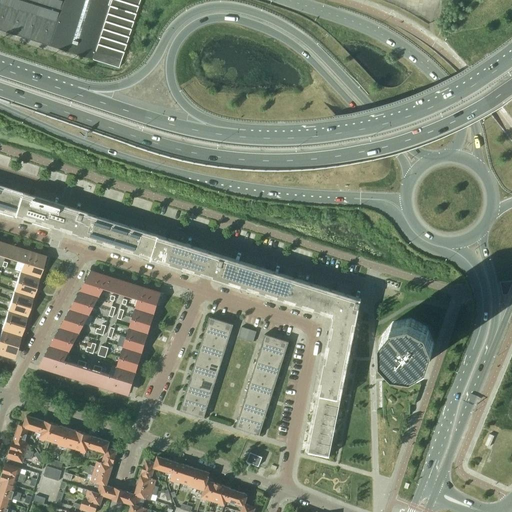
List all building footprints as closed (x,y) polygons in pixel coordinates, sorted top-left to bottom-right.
[(0,0),(0,30),(43,44),(56,0),(0,0)] [(56,0),(43,44),(118,67),(138,0),(56,0)] [(0,211),(332,315),(336,317),(338,319),(339,317),(345,319),(345,321),(348,321),(348,320),(352,321),(352,322),(353,323),(353,322),(356,323),(361,298),(0,184),(0,211)] [(27,264),(31,251),(17,246),(13,259),(27,264)] [(46,255),(31,251),(27,264),(42,268),(46,255)] [(42,268),(29,264),(22,262),(20,271),(39,278),(42,268)] [(85,282),(100,286),(104,274),(91,270),(85,282)] [(39,278),(20,271),(16,281),(36,287),(39,278)] [(117,278),(104,274),(100,286),(104,288),(113,290),(117,278)] [(16,281),(13,291),(33,297),(36,287),(16,281)] [(104,288),(100,286),(85,282),(81,289),(100,295),(104,288)] [(144,300),(148,287),(135,283),(131,296),(144,300)] [(161,292),(148,287),(144,300),(157,304),(161,292)] [(95,305),(100,295),(81,289),(76,299),(95,305)] [(33,297),(13,291),(10,301),(30,307),(33,297)] [(157,304),(144,300),(138,298),(135,308),(154,314),(157,304)] [(95,305),(76,299),(71,308),(90,314),(95,305)] [(10,301),(7,310),(27,316),(30,307),(10,301)] [(85,323),(90,314),(71,308),(66,317),(85,323)] [(132,317),(151,323),(154,314),(135,308),(132,317)] [(27,316),(7,310),(4,320),(24,326),(27,316)] [(336,317),(332,315),(328,335),(316,394),(329,396),(341,399),(349,361),(354,335),(356,323),(353,322),(353,323),(352,322),(352,321),(348,320),(348,321),(345,321),(345,319),(339,317),(338,319),(336,317)] [(209,316),(206,327),(218,331),(230,335),(233,324),(209,316)] [(60,326),(80,332),(85,323),(66,317),(60,326)] [(148,333),(151,323),(132,317),(129,327),(148,333)] [(4,320),(1,330),(21,336),(24,326),(4,320)] [(427,329),(411,320),(393,323),(381,337),(382,356),(384,359),(394,370),(412,374),(428,364),(434,347),(427,329)] [(75,342),(80,332),(60,326),(55,336),(75,342)] [(241,326),(238,337),(253,342),(256,331),(241,326)] [(126,337),(145,343),(148,333),(129,327),(126,337)] [(206,327),(202,337),(214,341),(218,331),(206,327)] [(0,339),(18,345),(21,336),(1,330),(0,333),(0,339)] [(218,331),(214,341),(226,345),(230,335),(218,331)] [(288,341),(264,334),(261,344),(273,348),(285,352),(288,341)] [(70,351),(75,342),(55,336),(50,345),(70,351)] [(142,353),(145,343),(126,337),(123,347),(142,353)] [(202,337),(199,348),(211,351),(214,341),(202,337)] [(0,353),(14,358),(16,350),(18,345),(2,340),(0,345),(0,353)] [(214,341),(211,351),(223,355),(226,345),(214,341)] [(261,344),(258,355),(270,359),(273,348),(261,344)] [(45,354),(59,358),(64,360),(70,351),(50,345),(45,354)] [(120,356),(139,362),(142,353),(123,347),(120,356)] [(199,348),(196,358),(208,362),(211,351),(199,348)] [(285,352),(273,348),(270,359),(282,362),(285,352)] [(211,351),(208,362),(220,366),(223,355),(211,351)] [(39,366),(55,371),(59,358),(45,354),(39,366)] [(258,355),(254,365),(267,369),(270,359),(258,355)] [(136,372),(139,362),(120,356),(117,366),(136,372)] [(77,364),(64,360),(59,358),(55,371),(71,376),(77,364)] [(196,358),(193,368),(205,372),(208,362),(196,358)] [(282,362),(270,359),(267,369),(279,373),(282,362)] [(208,362),(205,372),(217,376),(220,366),(208,362)] [(254,365),(251,375),(263,379),(267,369),(254,365)] [(117,376),(133,381),(136,372),(117,366),(114,375),(117,376)] [(193,368),(189,379),(201,382),(205,372),(193,368)] [(279,373),(267,369),(263,379),(275,383),(279,373)] [(113,389),(117,376),(114,375),(102,372),(98,384),(113,389)] [(205,372),(201,382),(213,386),(217,376),(205,372)] [(251,375),(248,386),(260,389),(263,379),(251,375)] [(129,394),(133,381),(117,376),(113,389),(129,394)] [(189,379),(186,389),(198,393),(201,382),(189,379)] [(275,383),(263,379),(260,389),(272,393),(275,383)] [(409,381),(382,381),(382,395),(383,410),(383,416),(410,416),(410,413),(410,402),(415,402),(422,383),(417,383),(409,384),(409,382),(409,381)] [(201,382),(198,393),(210,396),(213,386),(201,382)] [(248,386),(245,396),(257,400),(260,389),(248,386)] [(186,389),(183,399),(195,403),(198,393),(186,389)] [(272,393),(260,389),(257,400),(269,404),(272,393)] [(198,393),(195,403),(207,407),(210,396),(198,393)] [(329,396),(316,394),(315,403),(327,406),(329,396)] [(245,396),(242,406),(254,410),(257,400),(245,396)] [(329,396),(327,406),(339,408),(341,399),(329,396)] [(180,410),(192,414),(195,403),(183,399),(180,410)] [(269,404),(257,400),(254,410),(266,414),(269,404)] [(195,403),(192,414),(204,417),(207,407),(195,403)] [(327,406),(315,403),(313,413),(325,415),(327,406)] [(242,406),(238,417),(250,420),(254,410),(242,406)] [(327,406),(325,415),(337,418),(339,408),(327,406)] [(266,414),(254,410),(250,420),(262,424),(266,414)] [(313,413),(311,422),(323,425),(325,415),(313,413)] [(36,431),(37,431),(41,419),(27,415),(24,426),(29,428),(26,434),(31,436),(33,429),(36,430),(36,431)] [(325,415),(323,425),(335,427),(337,418),(325,415)] [(235,427),(247,431),(250,420),(238,417),(235,427)] [(45,421),(41,419),(37,431),(39,432),(38,437),(40,438),(38,444),(40,445),(42,439),(44,439),(45,438),(49,440),(54,423),(46,420),(45,421)] [(262,424),(250,420),(247,431),(259,435),(262,424)] [(311,422),(309,432),(321,434),(323,425),(311,422)] [(54,423),(49,440),(58,443),(58,444),(60,445),(58,450),(60,451),(68,427),(54,423)] [(24,443),(26,434),(29,428),(24,426),(19,424),(14,440),(13,439),(13,440),(24,443)] [(321,434),(333,437),(335,427),(323,425),(321,434)] [(81,432),(68,427),(60,451),(63,452),(65,446),(67,447),(68,446),(76,448),(81,432)] [(81,432),(76,448),(81,450),(81,451),(83,452),(81,457),(83,458),(85,452),(87,452),(89,447),(91,448),(95,436),(91,435),(81,432)] [(309,432),(307,441),(319,444),(321,434),(309,432)] [(489,433),(485,445),(490,447),(494,435),(489,433)] [(321,434),(319,444),(331,446),(333,437),(321,434)] [(93,448),(105,452),(108,447),(109,441),(95,436),(91,448),(92,449),(93,448)] [(13,440),(11,449),(31,455),(33,456),(34,452),(32,451),(26,450),(27,444),(24,443),(13,440)] [(307,441),(305,451),(317,454),(319,444),(307,441)] [(319,444),(317,454),(329,456),(331,446),(319,444)] [(105,452),(101,463),(112,466),(117,450),(108,447),(105,452)] [(11,449),(8,457),(22,462),(24,457),(29,459),(32,459),(33,456),(31,455),(11,449)] [(38,450),(34,452),(39,459),(40,461),(43,459),(38,450)] [(262,457),(250,452),(247,461),(258,466),(262,457)] [(155,462),(154,467),(159,469),(158,473),(163,474),(164,470),(166,471),(169,472),(168,477),(170,478),(177,462),(170,460),(158,456),(155,462)] [(141,475),(150,478),(154,467),(155,462),(146,459),(141,475)] [(90,465),(89,469),(109,475),(110,474),(110,472),(111,469),(112,466),(101,463),(97,461),(95,467),(90,465)] [(177,462),(170,478),(168,485),(171,486),(172,480),(175,481),(175,480),(182,482),(188,465),(177,462)] [(6,463),(3,472),(23,479),(25,479),(26,475),(24,475),(19,473),(21,468),(6,463)] [(188,465),(182,482),(189,484),(189,485),(191,486),(189,491),(192,492),(200,469),(188,465)] [(43,476),(48,477),(51,467),(46,466),(43,476)] [(48,477),(54,479),(57,469),(51,467),(48,477)] [(62,470),(57,469),(54,479),(59,481),(62,470)] [(88,472),(88,473),(93,475),(91,480),(95,481),(97,482),(106,485),(107,482),(108,479),(109,476),(109,475),(89,469),(89,470),(88,472)] [(200,469),(192,492),(194,493),(197,487),(203,489),(208,477),(209,474),(208,472),(200,469)] [(3,472),(0,481),(1,481),(14,486),(16,480),(22,482),(24,483),(25,479),(23,479),(3,472)] [(139,481),(138,484),(156,490),(157,490),(158,487),(155,486),(154,485),(155,480),(150,478),(141,475),(139,481)] [(208,477),(203,489),(199,503),(201,504),(203,498),(205,499),(206,498),(213,500),(219,484),(211,481),(212,479),(208,477)] [(1,481),(0,484),(0,490),(18,496),(20,497),(21,494),(19,493),(13,491),(15,486),(14,486),(1,481)] [(95,481),(93,486),(98,487),(99,488),(97,493),(103,495),(111,497),(114,487),(106,485),(97,482),(95,481)] [(137,488),(135,494),(144,496),(143,497),(145,497),(149,498),(151,493),(156,494),(157,490),(156,490),(138,484),(137,488)] [(219,484),(213,500),(219,502),(219,503),(221,504),(219,510),(221,510),(229,487),(219,484)] [(111,497),(114,498),(116,499),(117,499),(118,500),(120,500),(123,501),(124,502),(124,501),(132,504),(137,505),(139,500),(143,502),(145,497),(143,497),(144,496),(135,494),(132,493),(130,492),(127,491),(123,490),(120,489),(117,488),(114,487),(111,497)] [(229,487),(221,510),(222,510),(224,504),(228,505),(229,501),(240,504),(238,509),(241,510),(243,505),(245,503),(247,496),(246,493),(239,491),(237,490),(232,489),(230,488),(230,487),(229,487)] [(84,489),(83,492),(87,494),(85,500),(98,504),(100,504),(102,498),(103,495),(97,493),(84,489)] [(0,490),(0,500),(10,503),(11,499),(17,500),(19,501),(20,497),(18,496),(0,490)] [(46,498),(36,495),(34,500),(44,503),(46,498)] [(83,499),(81,505),(74,503),(73,506),(91,511),(95,511),(98,504),(85,500),(83,499)] [(0,500),(0,509),(7,511),(15,511),(16,511),(14,510),(8,508),(10,503),(0,500)] [(245,503),(243,505),(241,510),(240,511),(253,511),(255,507),(245,503)]
